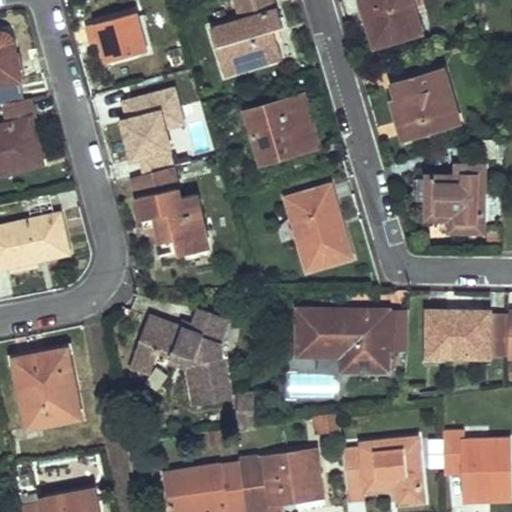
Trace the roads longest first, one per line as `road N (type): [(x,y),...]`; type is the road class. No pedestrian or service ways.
road 1 (residential): [(47,0),(108,235),(108,263),(85,302),(0,319)]
road 2 (residential): [(318,0),(384,248),(397,264),(417,270),(511,272)]
